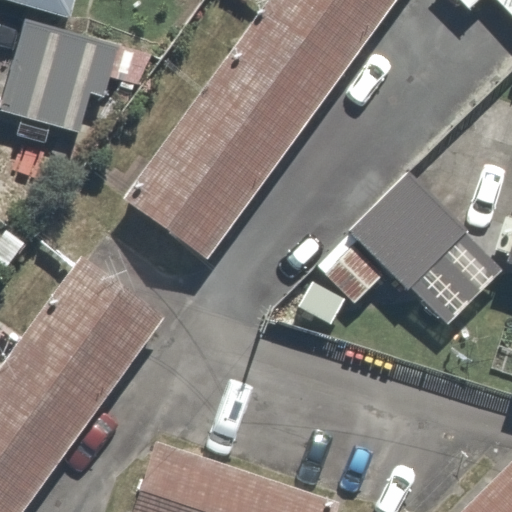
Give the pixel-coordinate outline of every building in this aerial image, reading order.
[(66,0),(22,0),(64,9),(66,0)] [(253,0),(111,193),(190,251),(375,0),(253,0)] [(511,0),(456,0),(463,6),(468,0),(485,0),(511,24),(511,0)] [(105,49),(20,20),(0,79),(0,99),(79,126),(105,49)] [(397,164),(341,226),(408,287),(464,226),(397,164)] [(511,202),(493,259),(511,264),(511,354),(506,374),(511,376),(511,202)] [(0,363),(0,511),(149,317),(77,262),(0,363)] [(149,441),(124,511),(324,511),(328,502),(149,441)] [(511,511),(511,457),(454,511),(511,511)]
